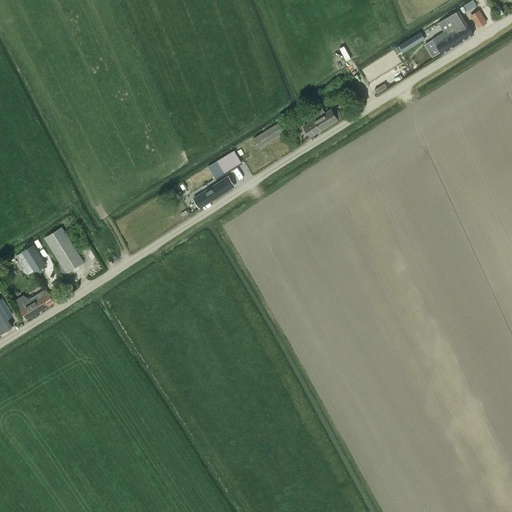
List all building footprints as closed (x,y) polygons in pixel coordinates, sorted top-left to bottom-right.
[(487,23),(479,10),(470,15),(478,28),(487,23)] [(433,40),(442,54),(473,34),(467,26),(465,27),(456,12),(438,23),(444,33),(433,40)] [(399,54),(424,39),(420,32),(395,48),(399,54)] [(393,50),(360,69),(366,81),(400,61),(393,50)] [(321,107),(311,114),(315,120),(311,123),(303,127),(309,136),(316,132),(330,123),(337,120),(342,116),(336,108),(325,114),(321,107)] [(277,123),(253,138),(260,149),(284,134),(277,123)] [(233,150),(207,166),(214,179),(241,163),(233,150)] [(228,177),(194,199),(200,208),(234,186),(228,177)] [(43,238),(59,262),(54,265),(61,276),(66,273),(84,262),(61,227),(43,238)] [(33,246),(32,245),(22,252),(34,272),(44,265),(49,262),(37,243),(33,246)] [(9,259),(13,268),(21,264),(17,256),(9,259)] [(20,311),(26,320),(54,302),(45,289),(25,302),(27,306),(20,311)] [(0,334),(13,327),(8,319),(10,318),(0,302),(0,334)]
